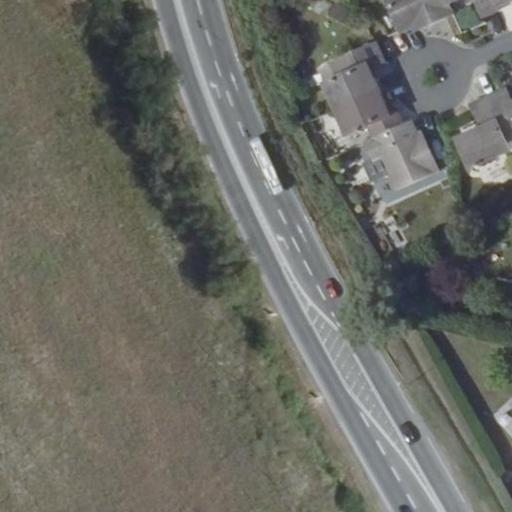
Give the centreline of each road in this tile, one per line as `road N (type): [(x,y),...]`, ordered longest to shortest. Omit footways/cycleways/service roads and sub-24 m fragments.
road 1 (primary): [(457,511),(279,200),(210,44),(199,0)]
road 2 (primary): [(162,0),(236,196),(403,511)]
